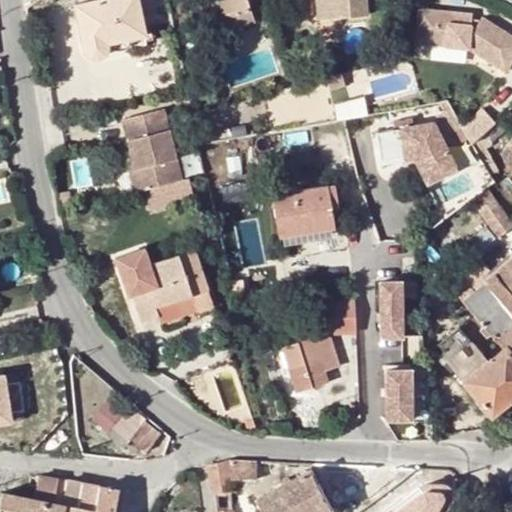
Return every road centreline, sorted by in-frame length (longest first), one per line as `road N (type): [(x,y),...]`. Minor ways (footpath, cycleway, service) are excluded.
road 1 (residential): [(7,0),(57,287),(122,377),(204,438)]
road 2 (residential): [(204,438),(277,451),(511,459)]
road 3 (residential): [(204,438),(193,457),(139,473),(0,454)]
